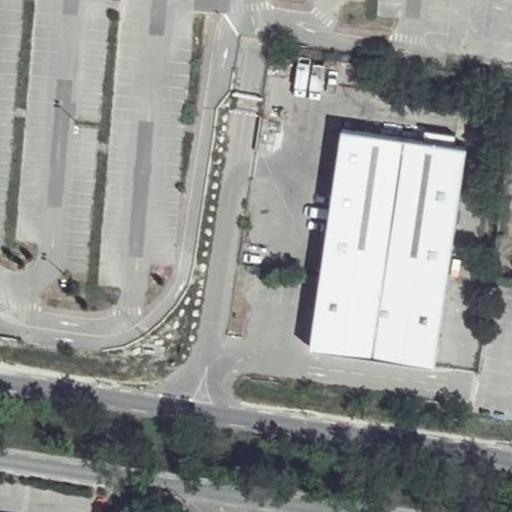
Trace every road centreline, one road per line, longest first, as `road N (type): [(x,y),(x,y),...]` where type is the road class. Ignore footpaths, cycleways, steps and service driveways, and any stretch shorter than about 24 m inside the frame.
road 1 (residential): [(511,463),(0,390)]
road 2 (residential): [(0,454),(373,511)]
